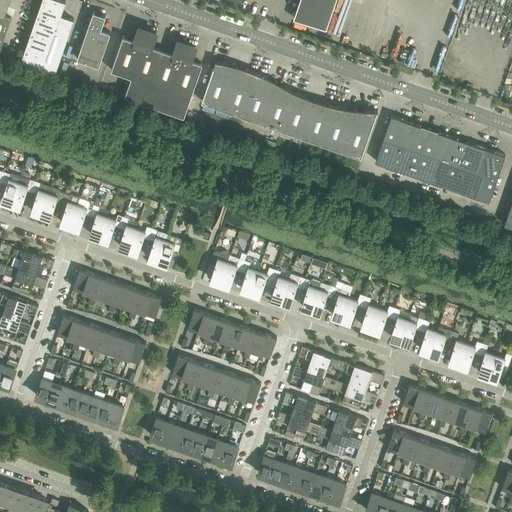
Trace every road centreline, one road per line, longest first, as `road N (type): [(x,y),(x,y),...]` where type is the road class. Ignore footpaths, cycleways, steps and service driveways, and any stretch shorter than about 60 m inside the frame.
road 1 (unclassified): [(511,125),(153,0)]
road 2 (residential): [(71,243),(298,322)]
road 3 (residential): [(240,488),(14,410)]
road 4 (residential): [(14,410),(71,243)]
road 5 (residential): [(298,322),(240,488)]
road 6 (residential): [(348,511),(402,358)]
